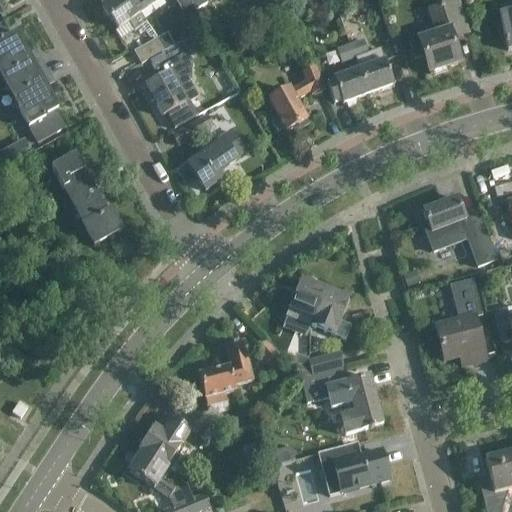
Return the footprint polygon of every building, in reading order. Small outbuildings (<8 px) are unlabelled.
[(116,31),(138,15),(127,0),(111,0),(100,8),(116,31)] [(127,0),(138,15),(160,0),(127,0)] [(171,0),(179,13),(189,7),(185,0),(171,0)] [(192,12),(205,5),(202,0),(185,0),(189,7),(192,12)] [(458,64),(448,31),(463,26),(456,2),(427,11),(435,34),(416,40),(416,42),(408,45),(412,59),(421,56),(427,74),(458,64)] [(505,51),(511,49),(511,14),(498,17),(505,51)] [(165,35),(156,40),(163,53),(170,49),(172,48),(165,35)] [(0,80),(4,89),(42,68),(37,59),(28,64),(25,59),(26,58),(14,36),(2,43),(1,41),(0,41),(0,80)] [(156,40),(132,53),(139,66),(147,62),(163,53),(156,40)] [(349,47),(354,60),(367,56),(362,42),(349,47)] [(165,77),(144,88),(160,118),(165,115),(172,129),(194,117),(187,104),(195,99),(180,70),(182,69),(178,60),(182,58),(175,46),(172,48),(170,49),(163,53),(147,62),(153,73),(160,69),(165,77)] [(354,60),(349,47),(336,52),(341,65),(354,60)] [(357,71),(367,96),(393,86),(384,61),(357,71)] [(42,68),(4,89),(35,145),(63,129),(53,112),(55,111),(43,88),(41,89),(38,84),(48,78),(42,68)] [(310,98),(323,93),(314,69),(300,74),(304,84),(289,93),(288,92),(267,103),(276,118),(269,122),(275,133),(282,129),(284,133),(296,127),(297,129),(305,124),(304,122),(305,122),(295,102),(309,95),(310,98)] [(341,105),(367,96),(357,71),(332,80),(333,83),(325,86),(332,104),(339,102),(341,105)] [(205,116),(171,136),(177,148),(212,128),(205,116)] [(203,191),(221,180),(218,175),(226,169),(225,168),(234,162),(222,143),(187,166),(203,191)] [(107,240),(120,232),(108,212),(103,214),(72,158),(51,170),(59,185),(58,186),(61,191),(66,189),(86,225),(82,227),(93,246),(106,239),(107,240)] [(462,219),(455,201),(422,213),(429,231),(425,233),(432,253),(466,240),(477,268),(493,262),(476,214),(462,219)] [(299,283),(286,316),(297,321),(299,316),(313,321),(324,292),(299,283)] [(461,323),(433,329),(442,363),(458,358),(460,364),(468,362),(468,365),(483,362),(472,320),(480,318),(472,283),(452,287),(461,323)] [(313,321),(309,329),(334,339),(333,340),(342,344),(348,329),(339,326),(348,302),(324,292),(313,321)] [(511,309),(492,315),(500,345),(511,342),(511,344),(511,309)] [(272,373),(282,364),(264,344),(254,353),(272,373)] [(225,404),(223,396),(233,394),(232,387),(251,382),(242,346),(224,350),(229,369),(197,377),(203,401),(204,401),(206,409),(225,404)] [(310,378),(306,359),(295,355),(285,366),(300,380),(310,378)] [(306,359),(310,378),(341,371),(338,359),(318,364),(306,359)] [(341,371),(310,378),(300,380),(307,404),(327,398),(330,409),(352,403),(355,418),(347,420),(351,434),(382,426),(369,378),(346,384),(342,371),(341,371)] [(189,433),(164,417),(155,432),(152,429),(138,450),(142,453),(166,468),(166,469),(174,474),(182,462),(174,456),(189,433)] [(205,449),(214,438),(203,429),(194,440),(205,449)] [(345,449),(317,456),(324,484),(328,498),(339,495),(387,482),(379,453),(348,461),(345,449)] [(159,480),(166,469),(166,468),(142,453),(128,474),(152,490),(153,489),(168,499),(172,508),(163,511),(196,511),(207,507),(202,496),(190,501),(184,486),(174,490),(159,480)] [(499,511),(505,493),(511,491),(511,463),(509,454),(482,462),(488,484),(477,487),(482,511),(499,511)]
